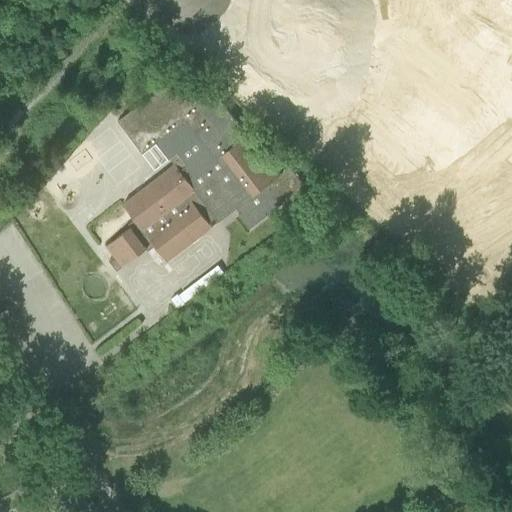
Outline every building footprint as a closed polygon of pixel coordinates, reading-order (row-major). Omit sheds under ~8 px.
[(511,0),(490,0),(367,147),(466,230),(452,247),(482,272),(491,261),(511,277),(511,0)] [(118,270),(137,256),(147,248),(159,263),(166,258),(168,261),(214,227),(211,224),(218,219),(220,222),(240,208),(242,212),(239,214),(250,228),(284,202),(289,209),(311,193),(291,166),(278,175),(217,94),(204,104),(181,73),(172,79),(119,120),(144,153),(186,121),(198,137),(170,157),(176,164),(124,204),(136,219),(129,225),(131,227),(107,245),(115,255),(110,260),(118,270)] [(331,398),(343,383),(314,362),(303,377),(331,398)] [(277,403),(308,429),(321,413),(290,387),(277,403)] [(207,467),(192,477),(214,507),(229,497),(207,467)]
